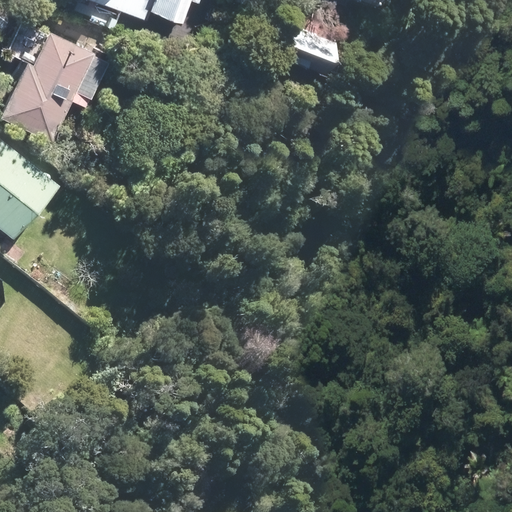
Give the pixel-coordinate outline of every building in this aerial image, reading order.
[(119,0),(97,0),(96,3),(116,10),(119,0)] [(146,0),(123,0),(119,12),(140,19),(146,0)] [(180,0),(148,0),(146,7),(174,17),(180,0)] [(311,32),(262,15),(250,48),(299,66),(311,32)] [(78,50),(38,31),(22,64),(19,62),(0,101),(0,110),(40,130),(78,50)] [(42,180),(0,148),(0,226),(4,229),(42,180)]
